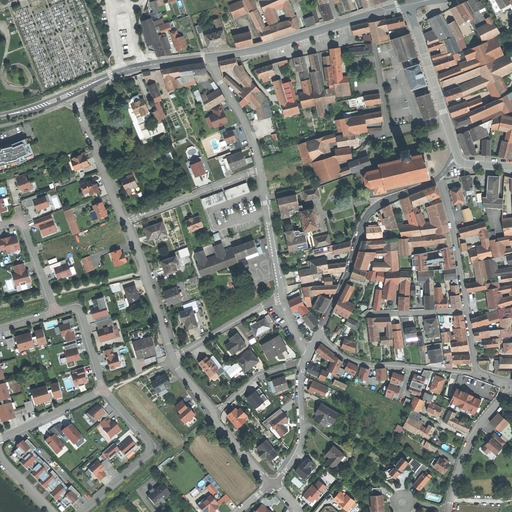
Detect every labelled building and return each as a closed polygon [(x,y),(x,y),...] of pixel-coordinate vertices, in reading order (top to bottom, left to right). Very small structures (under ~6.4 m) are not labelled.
[(154,15),(155,15),(160,13),(158,7),(157,1),(156,0),(153,1),(150,2),(154,15)] [(230,6),(234,17),(248,11),(244,0),(230,6)] [(244,0),(249,11),(250,14),(255,11),(249,0),(244,0)] [(259,1),(265,13),(272,10),(285,5),(288,4),(286,0),(261,0),(260,1),(259,1)] [(346,0),(336,0),(337,2),(341,12),(346,10),(350,9),(346,0)] [(470,0),(469,0),(471,5),(471,6),(472,9),(472,8),(475,14),(481,11),(485,10),(480,0),(470,0)] [(510,3),(508,0),(497,0),(502,9),(511,3),(510,3)] [(461,4),(466,13),(470,10),(465,2),(461,4)] [(296,17),(290,3),(288,4),(285,5),(291,19),(296,17)] [(324,16),(325,21),(329,20),(333,18),(329,4),(321,6),(322,12),(324,16)] [(461,25),(470,19),(461,4),(455,7),(452,9),(461,25)] [(265,13),(269,24),(277,21),(272,10),(265,13)] [(475,19),(470,10),(466,13),(471,21),(475,19)] [(250,14),(254,22),(260,19),(255,11),(250,14)] [(449,25),(442,13),(435,16),(428,19),(435,30),(425,35),(427,41),(437,37),(438,41),(454,36),(449,25)] [(156,17),(152,19),(154,24),(161,22),(161,24),(164,24),(161,16),(156,17)] [(285,21),(286,22),(289,32),(295,30),(300,28),(296,17),(291,19),(285,21)] [(388,29),(406,25),(404,21),(403,17),(386,20),(388,29)] [(142,22),(147,46),(153,44),(160,42),(151,19),(142,22)] [(254,22),(259,32),(264,30),(260,19),(254,22)] [(369,23),(374,43),(385,40),(384,35),(383,29),(381,20),(369,23)] [(286,22),(270,28),(273,38),(281,36),(290,33),(289,32),(286,22)] [(454,22),(449,25),(454,36),(457,41),(462,38),(454,22)] [(491,24),(477,30),(483,42),(501,34),(494,22),(491,24)] [(370,31),(369,23),(360,25),(352,27),(354,34),(368,31),(370,31)] [(259,32),(264,41),(269,40),(273,38),(270,28),(264,30),(259,32)] [(172,40),(174,39),(179,38),(176,31),(170,32),(172,40)] [(205,35),(208,48),(218,45),(226,43),(223,31),(219,32),(216,32),(205,35)] [(410,33),(392,40),(400,62),(409,59),(412,58),(418,56),(410,33)] [(165,34),(159,36),(164,51),(168,49),(170,48),(165,34)] [(234,38),(237,48),(245,46),(253,44),(251,34),(234,38)] [(461,52),(454,36),(444,40),(446,45),(449,52),(450,55),(461,52)] [(174,39),(177,50),(181,49),(186,48),(182,37),(179,38),(174,39)] [(495,37),(485,42),(493,61),(504,55),(495,37)] [(430,51),(441,48),(442,47),(440,41),(428,45),(429,48),(430,51)] [(164,55),(160,42),(153,44),(157,57),(161,56),(164,55)] [(485,42),(472,48),(475,54),(478,61),(480,67),(493,61),(485,42)] [(441,48),(443,54),(449,52),(446,45),(442,47),(441,48)] [(334,49),(330,49),(332,64),(333,64),(337,64),(341,63),(339,48),(334,49)] [(349,50),(350,57),(355,56),(361,55),(361,48),(355,49),(349,50)] [(472,48),(464,52),(466,57),(467,58),(475,54),(472,48)] [(433,60),(450,55),(449,52),(443,54),(432,57),(433,60)] [(314,69),(320,68),(317,53),(314,54),(311,55),(314,69)] [(467,58),(469,64),(478,61),(475,54),(467,58)] [(453,55),(434,62),(435,66),(436,70),(456,63),(455,60),(453,55)] [(300,57),(296,58),(299,71),(300,71),(307,69),(304,56),(300,57)] [(222,70),(235,67),(238,66),(236,58),(220,61),(222,70)] [(463,73),(480,67),(478,61),(469,64),(461,67),(461,69),(463,73)] [(502,78),(493,61),(480,67),(482,71),(485,77),(489,85),(500,79),(502,78)] [(190,71),(190,74),(192,74),(205,71),(203,62),(194,64),(188,65),(190,71)] [(411,67),(405,69),(412,90),(427,85),(420,64),(414,66),(411,67)] [(272,65),(256,70),(259,78),(262,77),(269,75),(275,73),(274,69),(272,65)] [(243,81),(248,84),(251,81),(245,73),(240,66),(238,66),(235,67),(239,75),(243,81)] [(194,83),(193,78),(182,81),(180,73),(179,67),(170,69),(162,70),(164,78),(172,77),(173,81),(171,81),(173,87),(194,83)] [(333,78),(332,67),(326,68),(327,80),(329,80),(331,89),(335,88),(333,78)] [(456,81),(482,71),(480,67),(463,73),(454,77),(456,81)] [(308,74),(307,69),(300,71),(302,81),(303,81),(305,81),(310,79),(309,74),(308,74)] [(454,77),(463,73),(461,69),(451,72),(452,77),(454,77)] [(324,89),(321,70),(314,72),(318,91),(324,89)] [(193,78),(192,74),(190,74),(190,71),(180,73),(182,81),(193,78)] [(441,81),(452,77),(451,72),(439,77),(441,81)] [(223,78),(239,93),(243,89),(226,76),(223,78)] [(349,76),(339,78),(334,78),(333,78),(335,88),(335,90),(350,88),(349,76)] [(456,81),(454,77),(452,77),(441,81),(442,85),(456,81)] [(488,85),(489,85),(485,77),(461,89),(464,96),(482,88),(488,85)] [(279,97),(284,96),(282,89),(278,79),(273,80),(279,97)] [(313,92),(310,79),(305,81),(306,87),(308,93),(310,105),(316,103),(313,92)] [(507,94),(500,79),(489,85),(488,85),(494,97),(495,100),(507,94)] [(210,83),(215,91),(215,90),(219,88),(213,81),(210,83)] [(248,84),(243,89),(253,100),(261,92),(251,81),(248,84)] [(292,81),(287,83),(292,101),(297,100),(292,81)] [(146,84),(150,97),(158,94),(155,84),(151,83),(146,84)] [(204,104),(206,111),(225,100),(219,88),(215,90),(215,91),(206,95),(205,93),(200,95),(202,100),(204,104)] [(331,89),(324,90),(327,104),(337,102),(336,97),(335,90),(335,88),(331,89)] [(351,94),(350,88),(335,90),(336,97),(351,94)] [(447,101),(464,96),(461,89),(461,88),(445,93),(446,96),(447,101)] [(202,100),(200,95),(198,89),(193,92),(197,102),(199,101),(202,100)] [(249,103),(253,100),(243,89),(239,93),(249,103)] [(324,90),(324,89),(318,91),(313,92),(316,103),(316,105),(319,117),(326,116),(323,105),(327,104),(324,90)] [(267,100),(261,92),(253,100),(249,103),(257,112),(260,121),(272,117),(267,100)] [(300,95),(302,106),(310,105),(308,93),(300,95)] [(424,120),(437,116),(430,93),(426,94),(420,96),(417,97),(424,120)] [(366,104),(366,105),(381,102),(381,99),(380,94),(365,96),(366,104)] [(511,102),(508,94),(507,94),(495,100),(498,106),(501,111),(502,114),(511,110),(511,102)] [(350,106),(366,104),(365,96),(349,100),(350,106)] [(482,98),(472,102),(475,108),(484,105),(482,98)] [(131,104),(135,115),(140,112),(140,114),(147,111),(142,100),(136,102),(131,104)] [(300,112),(297,100),(292,101),(290,102),(286,103),(282,104),(285,116),(300,112)] [(498,106),(495,100),(492,102),(473,110),(476,116),(498,106)] [(165,119),(159,102),(155,103),(155,104),(162,120),(165,119)] [(453,117),(470,111),(470,110),(468,103),(467,102),(449,109),(451,113),(453,117)] [(209,117),(205,119),(210,128),(214,126),(214,128),(228,122),(224,112),(225,111),(222,105),(212,109),(214,113),(209,116),(209,117)] [(152,113),(156,124),(161,122),(156,111),(152,113)] [(145,125),(140,114),(140,112),(135,115),(140,127),(145,125)] [(365,115),(366,124),(383,121),(382,116),(382,112),(365,115)] [(469,113),(453,119),(454,123),(456,128),(473,122),(471,118),(469,113)] [(368,132),(366,124),(365,115),(365,114),(362,114),(363,120),(353,122),(355,129),(356,134),(368,132)] [(492,128),(499,128),(502,116),(493,119),(492,126),(492,128)] [(511,117),(502,116),(499,128),(509,131),(511,131),(511,117)] [(339,132),(344,131),(355,129),(353,122),(351,117),(336,120),(339,132)] [(492,126),(493,119),(488,121),(477,126),(471,128),(471,129),(475,140),(488,134),(486,129),(492,126)] [(147,130),(145,125),(140,127),(140,129),(144,138),(164,130),(161,124),(147,130)] [(225,128),(220,131),(223,141),(225,140),(227,144),(233,142),(235,149),(242,147),(235,129),(226,132),(225,128)] [(477,154),(472,142),(468,130),(458,134),(465,154),(477,154)] [(355,138),(354,134),(345,136),(338,137),(339,145),(356,142),(355,138)] [(326,141),(325,136),(298,144),(304,164),(331,155),(326,141)] [(0,147),(0,166),(4,165),(12,163),(17,162),(19,161),(26,158),(27,158),(32,155),(35,154),(30,143),(27,144),(27,143),(25,139),(10,145),(10,147),(5,148),(3,148),(1,149),(0,147)] [(491,139),(482,139),(482,155),(491,155),(491,139)] [(509,158),(511,144),(511,142),(506,141),(504,140),(500,156),(504,157),(509,158)] [(351,149),(336,151),(336,155),(335,155),(336,160),(352,158),(351,149)] [(380,169),(367,171),(364,177),(366,185),(371,188),(374,187),(376,195),(387,192),(386,189),(430,178),(429,171),(427,161),(426,161),(425,154),(411,157),(410,150),(401,152),(403,159),(401,160),(401,158),(399,158),(397,158),(398,160),(379,165),(380,169)] [(227,166),(229,165),(226,157),(231,155),(229,151),(217,156),(220,164),(225,161),(227,166)] [(229,165),(230,169),(244,163),(242,157),(240,151),(231,155),(226,157),(229,165)] [(340,172),(336,160),(335,155),(312,162),(319,182),(341,175),(340,172)] [(71,165),(73,171),(87,166),(86,162),(85,159),(81,160),(80,157),(80,156),(72,159),(73,161),(74,164),(71,165)] [(189,175),(193,173),(190,165),(200,161),(198,157),(185,162),(189,175)] [(349,164),(350,167),(352,172),(371,165),(368,157),(362,159),(349,164)] [(193,173),(194,176),(200,174),(204,173),(200,161),(190,165),(193,173)] [(124,172),(126,178),(133,176),(131,170),(124,172)] [(16,177),(15,177),(17,183),(18,183),(19,187),(21,188),(21,189),(23,193),(29,191),(29,190),(33,189),(30,181),(28,181),(25,174),(19,176),(16,177)] [(462,177),(465,191),(473,189),(470,175),(465,176),(462,177)] [(126,178),(122,180),(123,185),(125,189),(129,188),(129,190),(134,188),(133,186),(136,185),(133,176),(126,178)] [(489,176),(487,198),(499,199),(500,177),(495,177),(489,176)] [(88,193),(89,197),(99,193),(97,188),(96,185),(91,187),(89,182),(80,185),(83,195),(88,193)] [(226,192),(228,199),(251,191),(249,184),(226,192)] [(428,200),(430,205),(442,202),(436,185),(430,187),(424,189),(425,190),(428,200)] [(452,198),(454,204),(465,201),(464,197),(463,195),(461,187),(450,190),(452,198)] [(304,191),(306,200),(320,197),(317,188),(304,191)] [(417,193),(410,196),(414,205),(428,200),(425,190),(417,193)] [(202,201),(204,208),(205,208),(226,200),(223,193),(202,201)] [(301,215),(300,210),(303,209),(302,205),(299,206),(297,194),(278,198),(282,219),(291,217),(290,215),(296,214),(298,216),(301,215)] [(36,195),(25,199),(28,207),(35,205),(36,204),(37,208),(37,210),(36,211),(40,213),(42,209),(49,206),(47,201),(50,200),(47,195),(42,197),(38,199),(36,195)] [(404,198),(401,199),(405,214),(408,213),(413,212),(409,197),(404,198)] [(503,199),(499,199),(487,198),(483,198),(483,201),(484,206),(485,207),(503,209),(503,199)] [(90,212),(94,221),(108,215),(105,209),(102,202),(93,206),(95,210),(90,212)] [(430,205),(435,221),(447,217),(445,209),(442,202),(430,205)] [(383,208),(387,217),(394,215),(390,204),(386,206),(383,208)] [(303,223),(303,227),(304,231),(308,231),(319,228),(315,207),(303,209),(300,210),(301,215),(302,219),(303,223)] [(64,212),(66,217),(73,215),(70,209),(64,212)] [(414,211),(413,212),(408,213),(411,225),(418,224),(419,224),(415,214),(414,211)] [(421,213),(415,214),(419,224),(419,225),(424,224),(421,213)] [(51,214),(34,221),(37,228),(40,226),(41,229),(43,236),(54,232),(52,228),(56,227),(51,214)] [(387,217),(383,219),(385,225),(387,229),(398,228),(394,215),(387,217)] [(185,222),(189,232),(199,228),(203,227),(199,216),(192,219),(191,218),(190,218),(189,219),(189,220),(185,222)] [(435,221),(438,234),(450,232),(447,217),(435,221)] [(511,218),(503,220),(505,235),(511,233),(511,218)] [(424,224),(419,225),(423,236),(438,234),(435,221),(424,224)] [(461,233),(462,237),(487,230),(485,222),(460,228),(461,233)] [(147,235),(149,240),(158,237),(158,238),(166,235),(162,223),(145,230),(147,235)] [(422,236),(418,224),(411,225),(402,227),(399,227),(402,237),(422,236)] [(234,235),(238,245),(253,239),(263,236),(259,225),(234,235)] [(367,238),(380,237),(380,232),(380,226),(377,227),(377,225),(369,226),(369,227),(367,227),(367,232),(367,238)] [(285,232),(290,252),(308,248),(306,236),(309,235),(308,231),(304,231),(303,227),(301,227),(299,231),(294,232),(294,230),(285,232)] [(443,234),(426,236),(427,243),(428,244),(444,242),(443,239),(443,234)] [(314,238),(316,248),(331,244),(328,235),(314,238)] [(6,237),(0,239),(0,247),(1,250),(6,249),(7,252),(10,251),(12,252),(16,251),(17,249),(20,248),(17,236),(11,238),(7,239),(6,238),(6,237)] [(411,238),(398,239),(400,256),(412,254),(412,248),(411,244),(411,238)] [(451,241),(451,238),(443,239),(444,242),(445,247),(452,246),(451,241)] [(483,239),(485,247),(487,258),(493,257),(489,239),(489,238),(483,239)] [(490,240),(493,257),(505,255),(504,251),(502,242),(502,238),(490,240)] [(238,245),(234,246),(235,250),(238,258),(245,256),(258,251),(256,247),(253,239),(238,245)] [(386,245),(387,250),(398,250),(397,239),(386,240),(386,245)] [(195,251),(199,263),(235,250),(234,246),(233,244),(225,247),(222,241),(213,244),(216,253),(207,257),(204,248),(195,251)] [(334,251),(335,254),(350,250),(350,246),(351,242),(333,246),(334,251)] [(315,255),(334,251),(333,246),(333,245),(314,250),(315,255)] [(442,249),(443,255),(450,254),(450,252),(453,251),(452,246),(445,247),(442,249)] [(476,248),(476,249),(479,260),(487,258),(485,247),(476,248)] [(178,251),(180,257),(189,254),(187,248),(178,251)] [(476,249),(470,251),(472,261),(475,261),(479,260),(476,249)] [(110,262),(113,261),(115,266),(124,263),(124,262),(126,261),(124,257),(123,253),(121,254),(119,250),(112,252),(113,255),(109,257),(110,262)] [(196,264),(200,276),(239,262),(238,258),(235,250),(199,263),(196,264)] [(355,267),(367,270),(370,259),(371,253),(363,250),(359,251),(357,259),(355,267)] [(387,250),(386,250),(386,254),(387,266),(387,268),(399,267),(398,250),(387,250)] [(259,255),(258,251),(245,256),(246,260),(259,255)] [(444,260),(444,262),(454,260),(454,256),(453,251),(450,252),(450,254),(443,255),(443,258),(444,260)] [(426,252),(418,254),(412,254),(413,270),(428,270),(427,263),(427,260),(426,252)] [(90,256),(81,259),(86,272),(94,269),(90,256)] [(164,268),(166,275),(176,272),(173,264),(177,262),(175,257),(161,261),(164,268)] [(319,274),(324,273),(323,270),(322,266),(327,265),(326,258),(310,261),(312,268),(313,275),(319,274)] [(486,278),(497,275),(496,271),(495,261),(494,259),(494,258),(483,260),(486,278)] [(249,268),(246,260),(239,262),(242,270),(249,268)] [(444,262),(445,269),(455,267),(454,260),(444,262)] [(477,263),(480,282),(481,282),(483,290),(486,289),(487,289),(486,282),(482,260),(479,260),(479,263),(477,263)] [(60,261),(49,266),(52,273),(56,272),(56,273),(58,278),(63,276),(63,277),(67,275),(68,276),(72,274),(70,268),(68,268),(66,263),(62,265),(60,261)] [(13,274),(16,286),(20,284),(20,286),(27,284),(27,283),(31,282),(29,273),(28,270),(26,271),(24,263),(13,266),(16,274),(13,274)] [(329,269),(329,272),(345,271),(346,267),(347,263),(328,265),(329,269)] [(354,267),(351,276),(364,281),(367,272),(354,267)] [(314,281),(313,275),(312,268),(300,271),(302,283),(314,281)] [(456,268),(444,269),(445,279),(457,277),(456,268)] [(434,270),(434,281),(440,281),(445,280),(445,279),(444,269),(434,270)] [(419,282),(428,282),(433,281),(433,270),(419,271),(419,282)] [(376,279),(378,271),(377,271),(369,271),(366,278),(375,281),(376,279)] [(385,280),(387,271),(378,271),(376,279),(381,280),(385,280)] [(398,271),(387,272),(383,297),(391,299),(394,282),(398,282),(398,271)] [(398,282),(406,283),(410,283),(411,272),(398,271),(398,282)] [(480,282),(466,285),(467,289),(468,292),(483,290),(481,282),(480,282)] [(406,283),(401,296),(409,297),(410,297),(410,283),(406,283)] [(111,287),(113,293),(121,290),(119,284),(111,287)] [(343,291),(340,299),(344,302),(352,287),(347,284),(343,291)] [(511,284),(500,287),(501,292),(511,290),(511,284)] [(124,299),(127,306),(139,302),(137,295),(136,292),(134,286),(124,289),(127,299),(124,299)] [(315,296),(314,291),(313,286),(303,287),(305,297),(315,296)] [(487,289),(486,289),(489,309),(498,308),(503,307),(502,300),(501,292),(500,287),(487,289)] [(166,298),(167,304),(173,302),(173,303),(178,301),(178,300),(180,299),(179,297),(182,296),(181,292),(177,293),(176,288),(163,292),(166,298)] [(285,298),(288,303),(298,298),(295,293),(285,298)] [(331,300),(321,295),(315,308),(324,313),(327,306),(331,300)] [(378,296),(376,295),(374,310),(377,310),(380,311),(382,296),(378,296)] [(430,309),(434,309),(434,295),(429,295),(426,296),(426,309),(430,309)] [(452,296),(454,308),(457,308),(461,308),(460,295),(454,296),(452,296)] [(401,296),(400,296),(400,310),(404,310),(409,310),(409,297),(401,296)] [(99,336),(101,342),(115,338),(112,326),(114,326),(112,318),(108,319),(107,315),(109,314),(104,297),(92,300),(94,308),(93,308),(95,313),(92,313),(94,319),(95,318),(96,322),(97,322),(99,330),(101,329),(102,335),(99,336)] [(292,311),(298,308),(303,304),(298,298),(288,303),(292,311)] [(340,299),(334,310),(348,318),(354,307),(344,302),(340,299)] [(435,300),(435,309),(441,309),(448,308),(448,299),(435,300)] [(182,305),(184,311),(192,309),(196,308),(195,301),(182,305)] [(298,308),(304,315),(309,311),(303,304),(298,308)] [(499,319),(500,325),(509,323),(511,323),(511,308),(498,311),(499,319)] [(184,322),(186,329),(196,326),(192,309),(184,311),(179,312),(181,318),(182,322),(184,322)] [(302,317),(310,327),(314,324),(317,321),(309,311),(304,315),(302,317)] [(498,311),(487,314),(489,322),(499,319),(498,311)] [(458,315),(455,316),(456,321),(456,325),(457,329),(465,327),(463,314),(458,315)] [(487,314),(478,317),(479,325),(479,326),(489,322),(487,314)] [(358,323),(348,318),(345,324),(357,331),(358,323)] [(368,318),(369,330),(378,329),(377,324),(376,318),(368,318)] [(430,319),(425,320),(427,333),(429,332),(432,332),(432,335),(432,337),(439,336),(436,318),(430,319)] [(250,328),(255,336),(269,329),(263,319),(259,321),(255,323),(256,325),(250,328)] [(67,341),(76,339),(74,332),(73,332),(71,328),(70,323),(69,323),(69,322),(63,323),(64,325),(59,326),(62,336),(65,335),(67,341)] [(397,327),(393,327),(395,340),(402,339),(401,326),(397,327)] [(467,339),(465,327),(457,329),(456,329),(458,341),(467,339)] [(510,328),(501,329),(502,336),(510,335),(511,335),(510,327),(510,328)] [(411,329),(407,329),(408,333),(407,333),(408,341),(418,339),(417,336),(416,328),(411,329)] [(14,348),(15,353),(20,351),(27,348),(34,346),(34,347),(40,345),(39,345),(47,343),(43,329),(36,331),(35,331),(36,336),(37,338),(33,339),(32,337),(31,332),(30,332),(24,334),(16,337),(17,341),(18,343),(18,346),(15,347),(14,348)] [(378,329),(369,330),(371,341),(379,340),(378,329)] [(225,346),(231,354),(237,350),(238,351),(245,346),(237,334),(233,337),(229,340),(231,342),(225,346)] [(14,348),(15,347),(13,337),(6,339),(8,346),(9,349),(14,348)] [(134,342),(138,357),(154,353),(152,346),(150,338),(134,342)] [(261,347),(267,357),(273,354),(275,356),(280,354),(285,350),(279,339),(267,346),(266,344),(261,347)] [(403,347),(402,339),(395,340),(396,348),(403,347)] [(341,348),(355,353),(356,344),(344,340),(343,343),(341,348)] [(452,343),(454,350),(469,348),(468,344),(468,340),(452,343)] [(76,343),(64,347),(67,357),(66,357),(68,362),(74,360),(74,361),(80,359),(78,354),(77,351),(78,350),(76,343)] [(328,360),(328,359),(333,353),(321,345),(319,348),(317,351),(328,360)] [(109,362),(111,370),(117,368),(116,367),(121,365),(118,355),(114,356),(112,349),(105,351),(108,362),(109,362)] [(441,349),(429,350),(431,363),(437,362),(443,361),(441,349)] [(250,351),(236,362),(243,370),(239,373),(240,374),(251,366),(257,361),(250,351)] [(328,370),(331,371),(337,374),(340,367),(342,362),(336,356),(333,353),(328,359),(333,362),(328,370)] [(470,355),(458,355),(458,362),(458,363),(460,363),(463,363),(465,363),(470,363),(470,360),(470,355)] [(131,359),(135,373),(141,371),(138,357),(131,359)] [(201,360),(198,363),(209,377),(214,373),(213,371),(216,369),(210,362),(208,363),(204,358),(201,360)] [(360,366),(349,361),(346,369),(345,370),(356,375),(360,366)] [(236,362),(233,364),(238,371),(239,373),(243,370),(236,362)] [(230,367),(224,371),(228,376),(229,377),(238,371),(233,364),(230,367)] [(322,370),(310,365),(308,369),(307,372),(319,377),(322,370)] [(220,366),(216,369),(213,371),(214,373),(217,377),(224,371),(222,368),(220,366)] [(358,377),(367,380),(368,376),(371,369),(362,366),(358,377)] [(78,373),(72,375),(75,385),(87,381),(86,376),(85,375),(86,375),(84,367),(76,369),(78,373)] [(337,374),(340,375),(343,376),(345,370),(346,369),(340,367),(337,374)] [(378,376),(378,380),(387,379),(386,367),(377,368),(378,376)] [(328,373),(322,370),(319,377),(319,378),(325,381),(328,373)] [(430,378),(432,371),(425,370),(422,376),(426,377),(430,378)] [(229,381),(239,373),(238,371),(229,377),(228,376),(226,377),(229,381)] [(331,371),(328,377),(331,378),(332,377),(338,379),(340,375),(337,374),(331,371)] [(405,375),(394,371),(391,380),(402,384),(405,375)] [(415,373),(413,379),(424,383),(426,377),(422,376),(415,373)] [(151,382),(158,393),(166,388),(165,387),(169,384),(167,380),(163,375),(160,376),(159,374),(155,377),(156,379),(151,382)] [(378,376),(373,376),(373,377),(368,376),(367,380),(366,383),(369,384),(378,383),(378,380),(378,376)] [(430,390),(439,394),(445,380),(440,378),(436,376),(430,390)] [(274,384),(276,390),(286,388),(284,382),(283,377),(273,380),(274,384)] [(335,379),(333,384),(345,389),(347,385),(335,379)] [(413,379),(411,385),(422,389),(424,383),(413,379)] [(329,387),(314,380),(309,391),(313,393),(315,390),(321,393),(320,394),(325,396),(329,387)] [(11,397),(10,397),(8,390),(6,383),(6,382),(1,384),(0,383),(0,400),(1,400),(3,400),(4,404),(2,405),(0,405),(0,414),(2,421),(8,419),(11,419),(16,417),(14,410),(14,409),(12,403),(12,402),(11,397)] [(51,386),(52,389),(53,391),(54,397),(55,398),(63,396),(59,382),(51,384),(51,386)] [(401,387),(390,383),(387,392),(398,396),(401,387)] [(411,385),(408,391),(420,395),(422,389),(411,385)] [(49,392),(48,391),(47,387),(47,386),(38,388),(31,390),(33,397),(34,399),(36,404),(51,400),(49,392)] [(261,388),(247,396),(254,409),(268,401),(261,388)] [(482,400),(458,388),(451,401),(475,413),(482,400)] [(410,408),(417,412),(423,401),(416,396),(410,408)] [(179,414),(186,422),(189,420),(190,421),(194,417),(194,416),(196,414),(189,406),(188,406),(183,400),(175,406),(181,412),(179,414)] [(26,402),(24,403),(26,407),(27,412),(34,410),(31,401),(26,402)] [(430,403),(427,410),(430,411),(433,413),(439,416),(440,413),(442,408),(430,403)] [(95,422),(98,420),(106,412),(104,410),(103,411),(99,405),(98,406),(94,408),(92,409),(86,415),(89,419),(91,417),(95,422)] [(318,415),(315,420),(325,426),(328,421),(333,424),(339,414),(322,405),(318,411),(316,414),(318,415)] [(26,407),(14,410),(16,417),(28,414),(27,412),(26,407)] [(290,419),(281,408),(264,422),(269,428),(273,425),(282,436),(289,430),(284,423),(290,419)] [(235,409),(227,416),(232,422),(237,427),(245,420),(246,422),(249,419),(240,409),(237,411),(235,409)] [(412,410),(410,415),(419,420),(422,415),(412,410)] [(444,421),(450,424),(453,418),(455,413),(449,410),(444,421)] [(109,415),(106,412),(98,420),(101,423),(107,417),(109,415)] [(499,414),(490,423),(509,439),(511,435),(511,428),(509,423),(499,414)] [(410,415),(408,418),(417,423),(421,425),(423,422),(419,420),(410,415)] [(112,423),(107,417),(101,423),(100,424),(104,429),(103,430),(110,438),(115,433),(117,434),(121,430),(116,425),(115,426),(112,423)] [(403,427),(412,432),(417,423),(408,418),(403,427)] [(456,419),(453,426),(468,432),(469,429),(470,426),(456,419)] [(412,432),(416,435),(417,432),(421,426),(421,425),(417,423),(412,432)] [(61,424),(55,429),(61,436),(63,438),(66,436),(74,445),(83,437),(72,425),(70,426),(69,426),(65,429),(64,427),(61,424)] [(427,429),(421,426),(417,432),(429,439),(430,436),(432,432),(435,428),(429,425),(427,429)] [(58,439),(61,436),(55,429),(53,427),(48,432),(50,434),(51,435),(53,437),(49,439),(48,438),(45,441),(57,455),(62,450),(61,449),(59,447),(63,444),(58,439)] [(488,442),(481,449),(486,454),(490,450),(493,453),(500,446),(501,447),(505,443),(494,433),(490,437),(491,438),(488,442)] [(19,444),(16,446),(18,448),(18,449),(12,454),(18,460),(20,459),(22,461),(20,463),(22,465),(26,469),(31,474),(31,475),(37,481),(39,479),(40,480),(42,481),(39,483),(45,490),(46,489),(51,494),(50,495),(54,499),(56,501),(58,500),(60,502),(59,503),(65,509),(70,504),(71,504),(72,505),(78,500),(77,498),(80,495),(71,486),(68,489),(62,484),(63,483),(58,478),(58,477),(52,471),(49,474),(47,472),(50,469),(44,463),(43,463),(38,457),(38,458),(32,452),(36,449),(27,440),(24,443),(23,442),(22,443),(20,445),(19,444)] [(119,449),(120,451),(124,455),(132,449),(135,446),(134,445),(131,441),(129,443),(128,441),(119,449)] [(260,455),(263,458),(265,456),(269,461),(276,454),(265,441),(258,448),(260,450),(257,452),(260,455)] [(427,441),(424,446),(434,452),(436,448),(437,447),(427,441)] [(116,454),(120,451),(119,449),(117,450),(112,445),(102,454),(107,459),(108,461),(116,454)] [(331,458),(327,462),(334,468),(341,460),(343,462),(347,457),(334,446),(330,451),(327,455),(331,458)] [(502,448),(501,447),(500,446),(493,453),(495,455),(502,448)] [(126,457),(133,451),(132,449),(124,455),(126,457)] [(122,461),(126,457),(124,455),(120,451),(116,454),(122,461)] [(303,461),(295,470),(305,478),(313,470),(310,467),(314,462),(308,457),(304,462),(303,461)] [(409,468),(415,473),(422,464),(413,458),(409,463),(402,457),(398,462),(397,461),(394,465),(396,466),(394,468),(393,468),(384,471),(387,479),(391,478),(394,477),(395,475),(397,477),(407,465),(409,467),(409,468)] [(433,467),(444,473),(447,468),(449,464),(447,463),(448,461),(443,459),(442,460),(439,458),(437,461),(434,459),(431,464),(434,466),(433,467)] [(100,464),(105,469),(107,472),(113,466),(108,461),(107,459),(100,464)] [(101,481),(106,476),(102,472),(103,471),(105,469),(100,464),(98,461),(88,470),(95,478),(96,477),(101,481)] [(417,488),(420,490),(423,487),(426,490),(432,480),(430,478),(432,476),(425,471),(428,467),(422,464),(415,473),(413,475),(418,479),(413,485),(417,488)] [(340,473),(337,477),(343,482),(346,478),(340,473)] [(210,474),(207,477),(212,484),(207,487),(213,496),(219,491),(217,489),(220,487),(210,474)] [(306,501),(310,505),(315,499),(317,501),(320,498),(323,494),(321,493),(326,487),(319,481),(314,487),(313,485),(302,498),(306,501)] [(148,498),(158,510),(162,506),(166,503),(163,500),(169,494),(162,486),(148,498)] [(372,511),(384,511),(383,502),(382,502),(382,499),(383,499),(383,495),(381,495),(380,488),(372,488),(373,496),(371,496),(372,511)] [(340,492),(334,499),(337,502),(343,507),(343,508),(347,511),(355,502),(347,495),(346,497),(340,492)] [(195,505),(201,511),(211,511),(213,511),(218,507),(215,504),(209,497),(205,501),(203,499),(195,505)]
